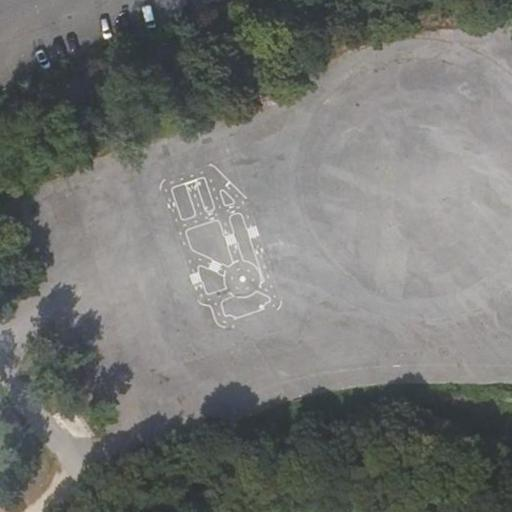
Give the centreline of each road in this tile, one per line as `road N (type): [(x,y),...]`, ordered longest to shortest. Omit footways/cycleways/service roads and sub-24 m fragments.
road 1 (track): [(511,76),(458,48),(383,53),(323,98),(298,169),(317,242),(373,292),(448,303),(511,273)]
road 2 (track): [(0,374),(72,464),(184,422),(317,388),(511,380)]
